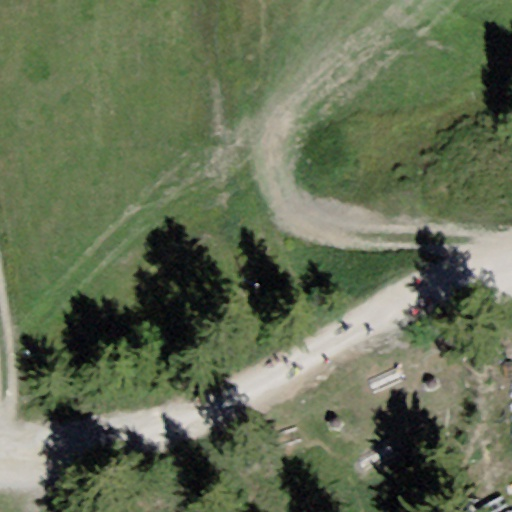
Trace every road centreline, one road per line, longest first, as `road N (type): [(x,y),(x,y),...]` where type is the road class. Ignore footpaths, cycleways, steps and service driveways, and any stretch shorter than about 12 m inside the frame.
road 1 (track): [(511,279),(148,442)]
road 2 (track): [(148,442),(0,458)]
